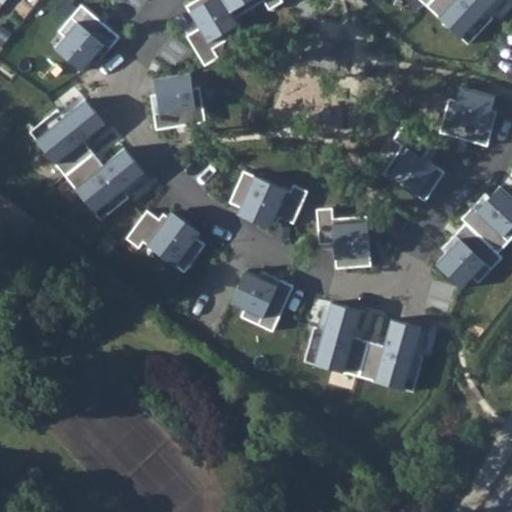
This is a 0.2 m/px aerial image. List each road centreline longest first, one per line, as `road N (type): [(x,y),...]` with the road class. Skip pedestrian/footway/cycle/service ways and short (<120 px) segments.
road 1 (residential): [(246,235),(338,280),(391,282),(448,199),(511,129)]
road 2 (residential): [(163,0),(124,76),(127,106),(139,136),(187,190),(246,235)]
